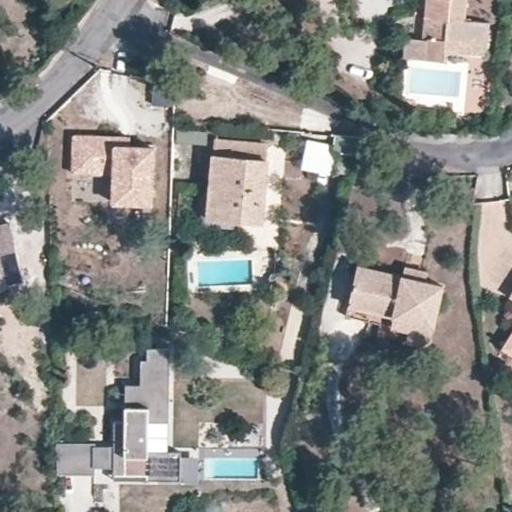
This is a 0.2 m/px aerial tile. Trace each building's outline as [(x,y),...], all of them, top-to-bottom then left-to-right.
[(425,0),(424,12),(431,14),(430,21),(423,21),(422,38),(426,39),(425,59),(443,60),(444,51),(465,53),(468,19),(465,19),(467,0),(425,0)] [(154,105),(170,105),(171,88),(154,87),(154,105)] [(150,201),(152,144),(128,144),(117,144),(117,134),(72,133),(71,171),(113,172),(112,200),(150,201)] [(117,144),(128,144),(128,134),(117,134),(117,144)] [(234,220),(261,223),(268,146),(213,141),(209,193),(201,192),(199,218),(206,226),(234,229),(234,220)] [(333,170),(346,173),(351,154),(337,151),(333,170)] [(0,252),(10,251),(6,224),(0,224),(0,252)] [(348,299),(392,308),(390,318),(388,328),(429,338),(441,287),(424,283),(402,278),(355,267),(348,299)] [(424,283),(426,273),(404,268),(402,278),(424,283)] [(348,299),(346,308),(390,318),(392,308),(348,299)] [(388,328),(386,337),(427,347),(429,338),(388,328)] [(167,420),(164,346),(141,347),(142,359),(136,359),(136,384),(121,384),(122,402),(122,406),(122,411),(122,415),(123,421),(112,422),(113,446),(107,446),(108,467),(113,467),(114,475),(147,474),(147,479),(160,478),(168,478),(181,478),(180,449),(168,450),(158,450),(147,450),(146,420),(152,420),(156,420),(167,420)] [(95,460),(94,447),(94,441),(56,442),(57,477),(95,475),(95,468),(95,460)] [(108,467),(107,446),(94,447),(95,455),(95,460),(95,468),(108,467)]
